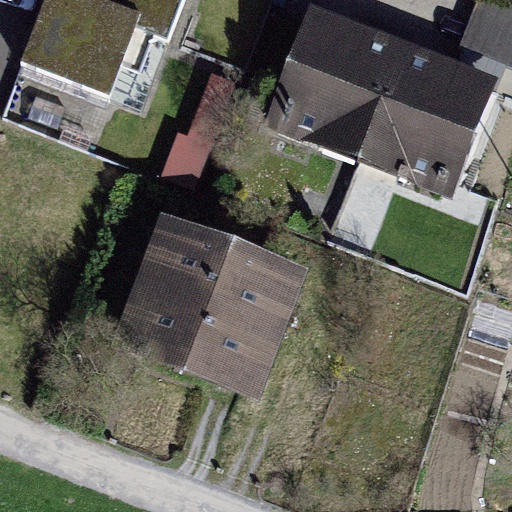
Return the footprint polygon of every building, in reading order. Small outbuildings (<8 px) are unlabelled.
[(184,0),(46,0),(20,68),(140,115),(184,0)] [(478,0),(460,54),(511,71),(511,8),(487,0),(478,0)] [(327,135),(362,148),(399,57),(318,26),(279,127),(323,144),(327,135)] [(484,90),(399,57),(362,148),(404,164),(400,175),(445,192),(484,90)] [(165,179),(188,188),(200,158),(190,154),(187,161),(174,156),(165,179)] [(289,287),(169,243),(145,308),(160,313),(146,349),(251,388),(289,287)]
